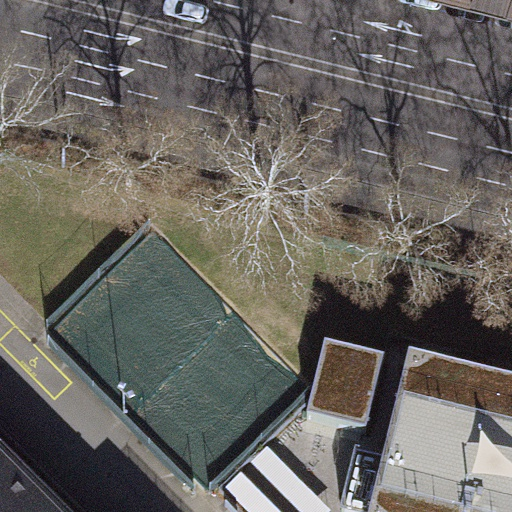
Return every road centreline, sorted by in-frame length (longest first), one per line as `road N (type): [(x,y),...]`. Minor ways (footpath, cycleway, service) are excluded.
road 1 (primary): [(0,48),(511,179)]
road 2 (primary): [(511,63),(257,0)]
